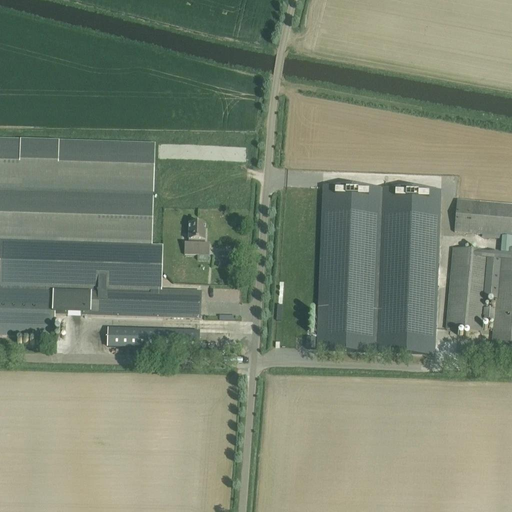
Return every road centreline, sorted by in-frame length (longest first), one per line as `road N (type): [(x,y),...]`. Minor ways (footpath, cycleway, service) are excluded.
road 1 (unclassified): [(251,362),(271,117),(293,0)]
road 2 (unclassified): [(433,367),(251,362)]
road 3 (unclassified): [(240,511),(251,362)]
